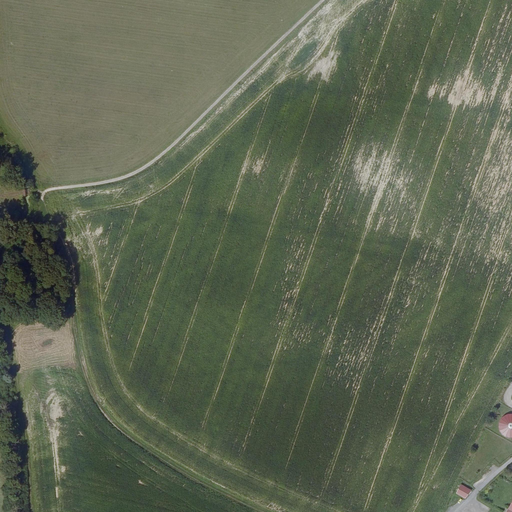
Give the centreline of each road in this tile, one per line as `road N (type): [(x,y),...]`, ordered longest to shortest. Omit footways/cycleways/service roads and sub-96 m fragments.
road 1 (track): [(263,511),(152,453),(103,412),(82,360),(70,269),(40,191)]
road 2 (track): [(40,191),(141,169),(322,0)]
road 3 (track): [(37,511),(0,267),(1,254),(31,234),(40,191)]
